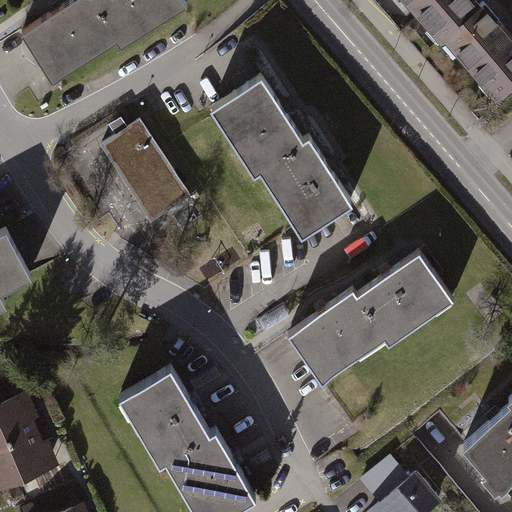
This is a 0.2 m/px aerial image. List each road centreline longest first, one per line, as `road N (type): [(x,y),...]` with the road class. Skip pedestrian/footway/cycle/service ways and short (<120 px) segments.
road 1 (residential): [(0,108),(81,238),(205,320),(252,369),(309,484),(269,511)]
road 2 (secondary): [(511,227),(314,0)]
road 3 (unknown): [(205,320),(362,224)]
